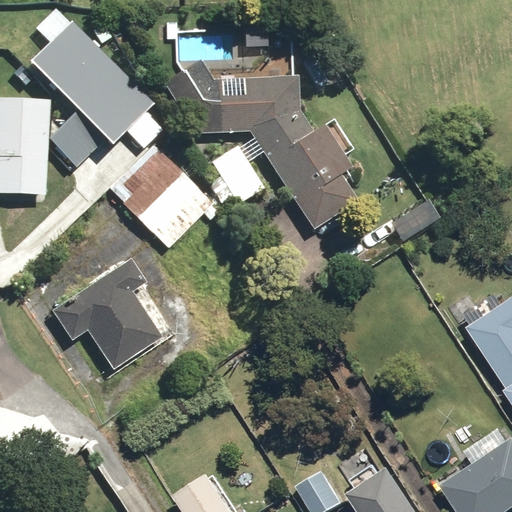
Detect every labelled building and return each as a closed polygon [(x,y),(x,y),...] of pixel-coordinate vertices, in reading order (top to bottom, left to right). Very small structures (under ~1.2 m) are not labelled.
[(73,25),(57,10),(37,30),(53,45),(73,25)] [(155,105),(74,25),(73,25),(53,45),(34,64),(80,110),(51,139),(81,168),(110,139),(115,145),(155,105)] [(247,27),(246,47),(269,48),(270,28),(247,27)] [(164,83),(198,135),(252,132),(316,231),(361,202),(343,175),(354,168),(346,156),(355,150),(335,119),(315,132),(301,110),(299,76),(216,81),(202,59),(164,83)] [(0,194),(47,197),(52,102),(0,98),(0,194)] [(215,204),(155,145),(111,189),(124,203),(123,204),(153,234),(154,233),(170,249),(215,204)] [(265,190),(240,147),(214,162),(239,205),(265,190)] [(425,204),(391,224),(403,243),(437,223),(425,204)] [(149,283),(133,259),(53,312),(73,342),(89,332),(116,371),(165,339),(134,293),(149,283)] [(509,391),(511,396),(511,304),(472,330),(511,390),(509,391)] [(511,511),(511,443),(444,488),(460,511),(511,511)] [(421,511),(394,469),(352,495),(362,511),(421,511)] [(327,470),(298,487),(312,511),(334,511),(347,505),(327,470)] [(188,511),(236,511),(214,475),(179,497),(188,511)]
